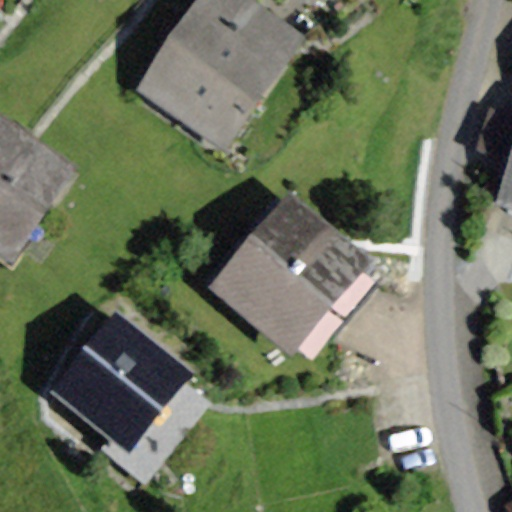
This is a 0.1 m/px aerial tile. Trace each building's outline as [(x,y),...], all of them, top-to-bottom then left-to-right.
[(235,0),(205,0),(135,103),(224,163),(304,46),(235,0)] [(0,126),(0,272),(15,283),(84,186),(0,126)] [(511,188),(502,221),(511,223),(511,188)] [(301,211),(218,310),(304,381),(386,282),(301,211)] [(198,394),(115,336),(58,417),(141,475),(198,394)]
